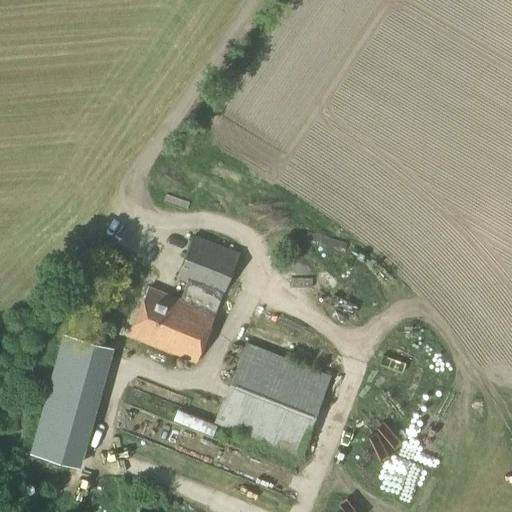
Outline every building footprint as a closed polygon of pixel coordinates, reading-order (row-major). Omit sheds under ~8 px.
[(196,189),(200,203),(216,198),(212,184),(196,189)] [(195,362),(238,254),(193,236),(177,278),(186,282),(179,301),(147,288),(128,336),(195,362)] [(77,467),(109,348),(63,335),(30,454),(77,467)] [(298,456),(329,377),(245,344),(214,422),(298,456)] [(404,345),(402,354),(425,361),(428,352),(404,345)] [(494,436),(498,425),(491,416),(482,413),(484,407),(458,373),(451,392),(436,386),(417,436),(413,435),(407,450),(400,455),(406,463),(403,472),(422,479),(431,471),(439,451),(460,459),(466,454),(463,462),(476,479),(492,467),(498,450),(484,445),(485,443),(494,436)] [(386,402),(393,388),(378,380),(373,391),(386,397),(379,411),(412,428),(417,418),(386,402)] [(376,441),(372,453),(396,462),(400,450),(376,441)] [(511,448),(494,505),(511,510),(511,448)] [(264,479),(269,457),(236,449),(231,472),(264,479)] [(435,480),(472,497),(480,480),(443,462),(435,480)] [(282,467),(279,481),(297,484),(300,470),(282,467)]
